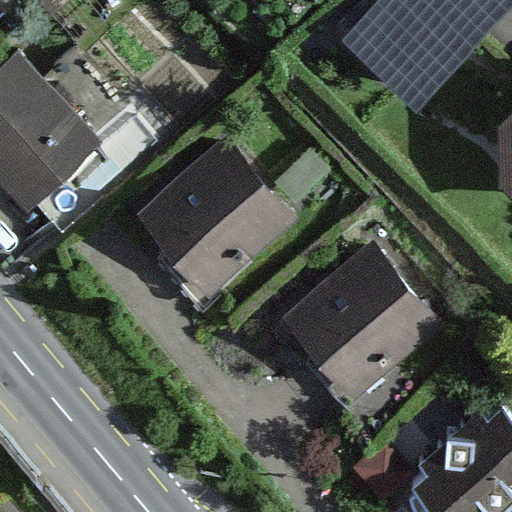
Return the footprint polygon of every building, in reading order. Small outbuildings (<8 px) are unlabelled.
[(511,0),(398,0),(361,40),(423,97),(511,0)] [(26,46),(0,68),(0,152),(46,206),(114,148),(26,46)] [(238,141),(156,212),(231,298),(313,228),(238,141)] [(378,241),(294,315),(365,394),(449,320),(378,241)] [(511,399),(509,396),(417,481),(445,511),(502,511),(511,503),(511,399)]
